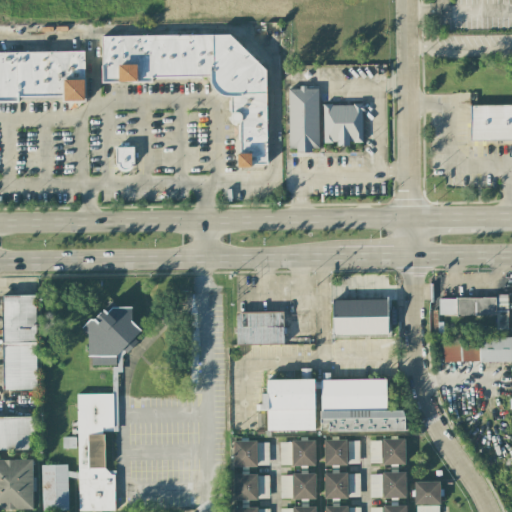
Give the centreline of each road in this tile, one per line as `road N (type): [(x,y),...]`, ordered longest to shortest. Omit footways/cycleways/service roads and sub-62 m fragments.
road 1 (primary): [(412,213),(0,221)]
road 2 (primary): [(0,260),(334,257)]
road 3 (residential): [(412,213),(412,358),(441,430),(490,511)]
road 4 (residential): [(409,0),(412,213)]
